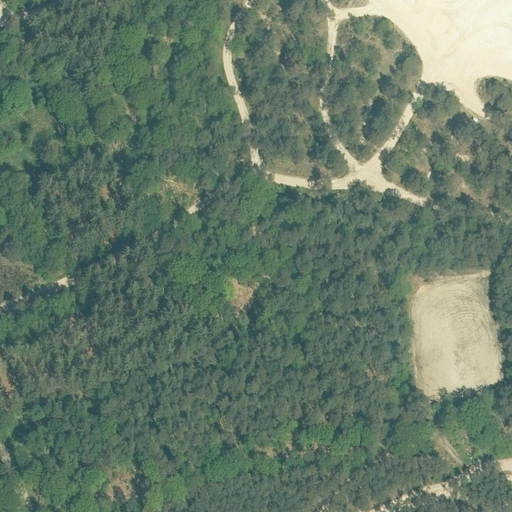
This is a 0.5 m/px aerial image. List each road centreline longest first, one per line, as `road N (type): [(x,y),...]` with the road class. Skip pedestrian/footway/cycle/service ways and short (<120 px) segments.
road 1 (track): [(0,312),(156,237),(249,177),(373,186),(511,223)]
road 2 (track): [(511,74),(440,63),(361,184),(323,111),(331,26),(324,0)]
road 3 (track): [(511,123),(473,105),(374,0)]
road 4 (track): [(251,0),(232,29),(227,61),(257,176)]
road 5 (track): [(386,511),(486,469),(511,467)]
